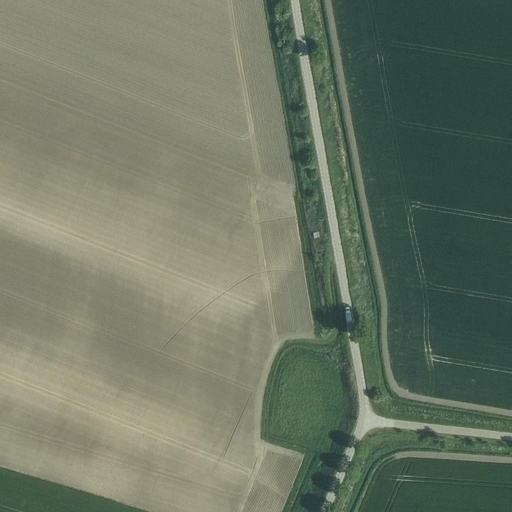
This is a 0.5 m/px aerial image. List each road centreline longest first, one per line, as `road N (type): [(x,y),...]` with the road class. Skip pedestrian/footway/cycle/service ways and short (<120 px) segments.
road 1 (unclassified): [(363,422),(295,0)]
road 2 (unclassified): [(511,438),(363,422)]
